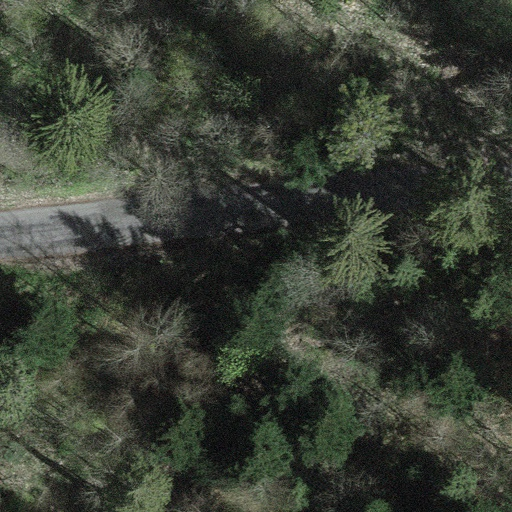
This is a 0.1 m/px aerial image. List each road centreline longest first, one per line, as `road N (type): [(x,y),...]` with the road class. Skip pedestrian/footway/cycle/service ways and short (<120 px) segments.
road 1 (tertiary): [(511,199),(181,203),(0,223)]
road 2 (track): [(403,198),(511,101)]
